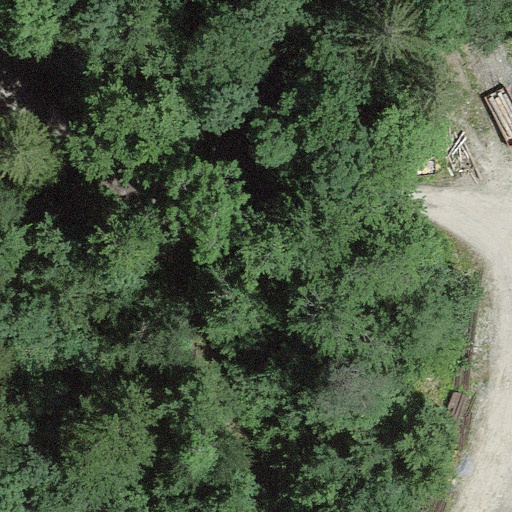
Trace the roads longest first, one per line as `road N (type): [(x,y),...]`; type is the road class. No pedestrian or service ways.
road 1 (track): [(0,99),(157,179),(409,198)]
road 2 (track): [(157,179),(185,302),(295,511)]
